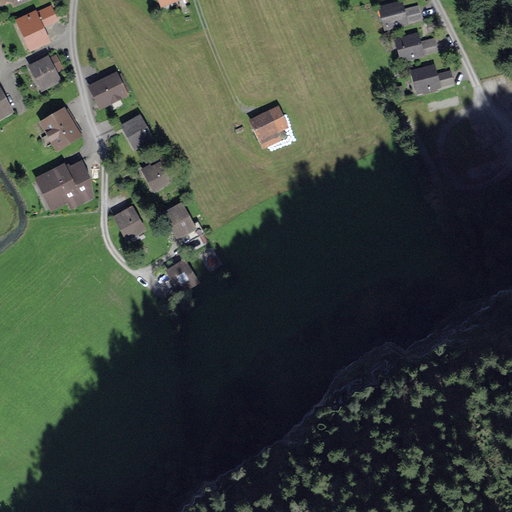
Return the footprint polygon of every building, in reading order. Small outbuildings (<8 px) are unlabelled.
[(404,16),(400,4),(381,9),(386,28),(420,19),(418,12),(404,16)] [(20,22),(31,45),(34,43),(36,46),(46,41),(39,26),(42,25),(43,26),(57,20),(51,7),(20,22)] [(420,47),(417,35),(397,41),(402,60),(436,51),(435,44),(420,47)] [(33,68),(43,87),(57,79),(54,73),(61,69),(55,57),(33,68)] [(436,79),(433,67),(414,72),(419,92),(453,83),(451,75),(436,79)] [(124,94),(123,94),(129,91),(121,75),(115,77),(93,88),(101,105),(124,94)] [(0,115),(11,110),(0,91),(0,115)] [(252,122),(264,146),(279,138),(276,131),(285,127),(289,136),(297,132),(288,115),(286,116),(282,108),(252,122)] [(42,125),(48,135),(42,138),(47,147),(53,144),(56,150),(82,135),(67,110),(42,125)] [(125,128),(136,146),(150,138),(140,120),(125,128)] [(490,120),(476,128),(485,143),(499,136),(490,120)] [(145,170),(148,175),(145,176),(147,178),(149,177),(156,189),(169,182),(162,170),(167,167),(160,154),(146,161),(150,167),(145,170)] [(62,169),(40,180),(45,191),(47,190),(55,206),(68,199),(71,204),(84,203),(91,198),(90,185),(81,168),(75,170),(73,167),(69,169),(66,168),(62,170),(62,169)] [(193,229),(180,207),(167,214),(178,234),(183,231),(185,234),(193,229)] [(118,218),(129,237),(142,230),(131,210),(118,218)] [(170,272),(182,291),(195,282),(183,264),(170,272)]
